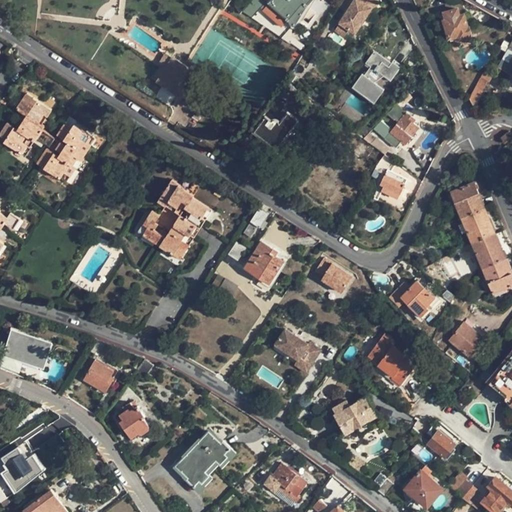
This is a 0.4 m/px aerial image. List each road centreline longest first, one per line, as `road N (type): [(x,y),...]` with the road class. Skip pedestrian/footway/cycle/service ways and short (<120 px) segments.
road 1 (residential): [(471,132),(440,163),(397,251),(377,261),(354,256),(0,25)]
road 2 (residential): [(0,299),(111,332),(200,375),(391,511)]
road 3 (residential): [(0,376),(87,420),(153,511)]
road 4 (residential): [(407,0),(471,132)]
